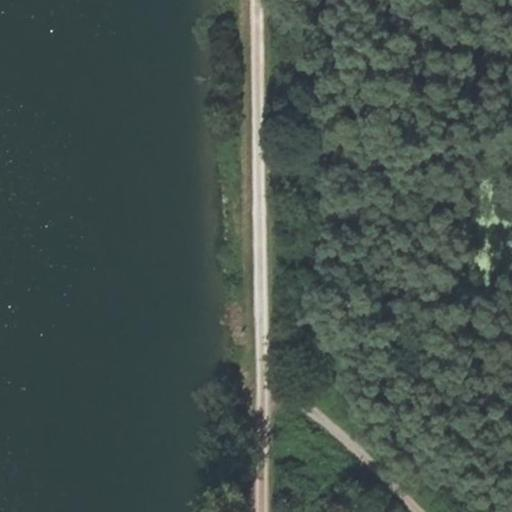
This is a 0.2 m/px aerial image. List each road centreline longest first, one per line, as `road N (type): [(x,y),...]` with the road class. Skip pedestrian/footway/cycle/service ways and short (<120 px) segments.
road 1 (track): [(255,0),(264,376)]
road 2 (track): [(264,376),(422,511)]
road 3 (track): [(264,376),(265,511)]
